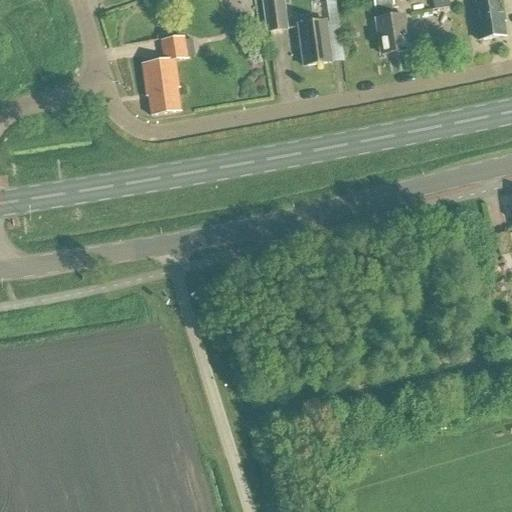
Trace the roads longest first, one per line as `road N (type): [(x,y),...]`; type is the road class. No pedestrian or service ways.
road 1 (primary): [(0,205),(511,113)]
road 2 (residential): [(511,64),(153,133),(128,124),(103,90)]
road 3 (tertiary): [(164,247),(511,167)]
road 4 (residential): [(248,511),(164,247)]
road 5 (tertiary): [(1,272),(164,247)]
